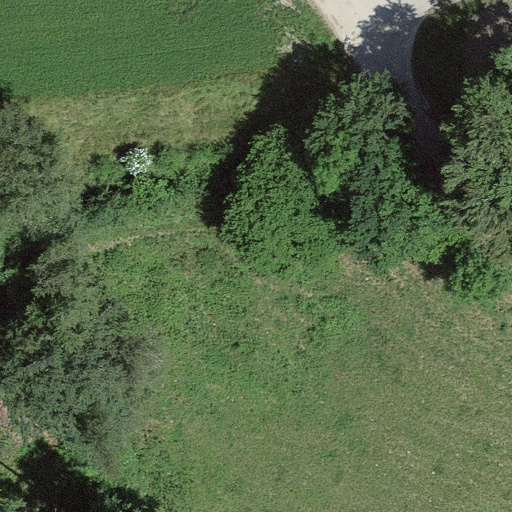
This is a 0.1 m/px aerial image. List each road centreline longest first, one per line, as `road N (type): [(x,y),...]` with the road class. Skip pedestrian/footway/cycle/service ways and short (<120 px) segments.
road 1 (track): [(511,217),(468,182),(327,0)]
road 2 (track): [(340,17),(511,0)]
